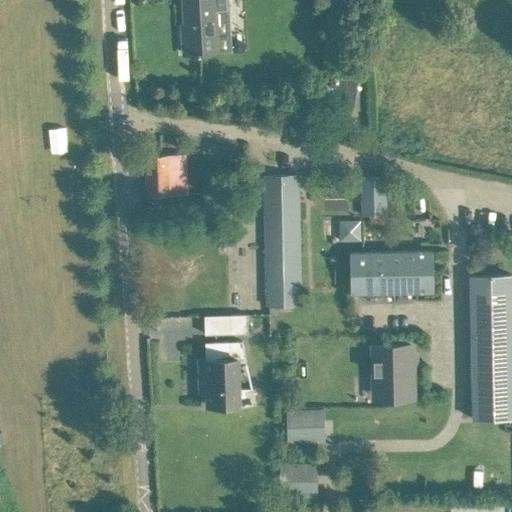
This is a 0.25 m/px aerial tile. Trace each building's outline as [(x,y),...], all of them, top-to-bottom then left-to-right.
[(183,0),(187,54),(198,53),(198,55),(201,55),(201,53),(219,51),(216,11),(228,10),(227,0),(183,0)] [(348,76),(343,106),(363,109),(368,79),(348,76)] [(187,193),(186,154),(147,154),(148,193),(187,193)] [(264,175),(265,195),(267,306),(301,305),(298,174),(264,175)] [(384,177),(360,178),(361,215),(385,214),(384,177)] [(405,181),(394,181),(394,191),(405,191),(405,181)] [(364,239),(363,218),(340,219),(340,240),(364,239)] [(433,250),(350,251),(351,292),(434,291),(433,250)] [(471,274),(471,294),(474,418),(511,417),(511,416),(511,403),(511,359),(511,332),(511,293),(511,273),(471,274)] [(247,313),(228,314),(228,333),(248,332),(247,313)] [(242,340),(205,341),(206,358),(199,358),(200,390),(207,390),(207,404),(227,404),(227,400),(233,400),(235,407),(256,403),(252,387),(238,387),(237,360),(246,360),(242,340)] [(413,396),(412,344),(374,345),(375,393),(395,393),(395,396),(413,396)] [(324,407),(287,408),(288,442),(324,441),(324,407)] [(317,462),(280,462),(280,495),(317,496),(317,462)] [(391,469),(390,488),(407,489),(408,469),(391,469)]
